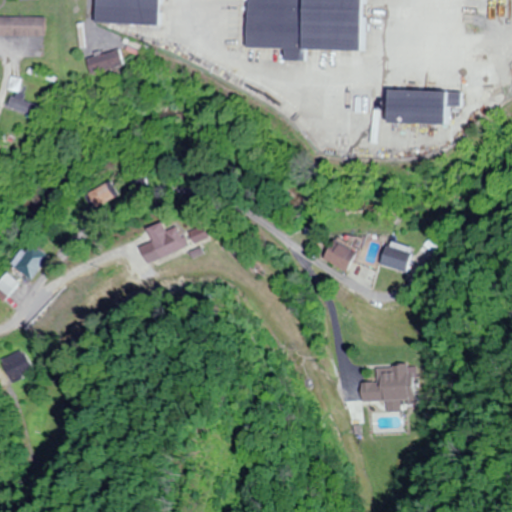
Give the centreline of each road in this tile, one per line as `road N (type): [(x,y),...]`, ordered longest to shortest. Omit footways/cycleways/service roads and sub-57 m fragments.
road 1 (residential): [(0,330),(26,320),(70,267),(140,210),(191,190),(260,218),(368,294)]
road 2 (residential): [(368,294),(401,295),(511,207)]
road 3 (residential): [(309,257),(344,321),(371,407)]
